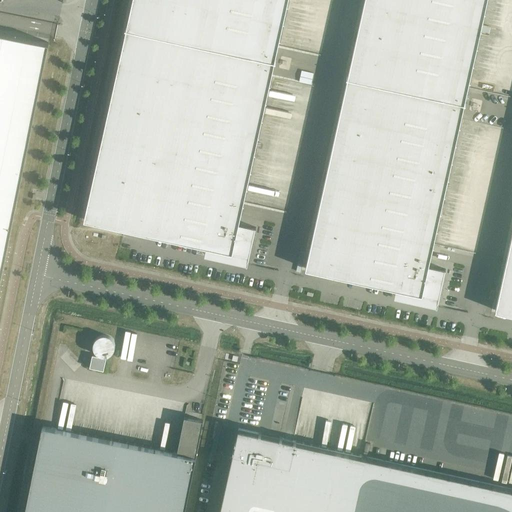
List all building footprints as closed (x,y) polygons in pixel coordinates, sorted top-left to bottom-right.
[(275,61),(288,0),(132,0),(126,28),(125,28),(126,29),(124,37),(273,70),(275,61),(276,62),(276,61),(275,61)] [(465,102),(468,87),(487,0),(364,0),(346,86),(463,111),(464,103),(465,103),(466,103),(465,102)] [(0,283),(48,43),(48,42),(0,32),(0,283)] [(239,224),(271,76),(273,70),(124,37),(84,219),(211,247),(209,252),(247,261),(246,265),(247,265),(248,264),(256,227),(255,227),(254,228),(239,224)] [(428,266),(461,118),(463,111),(346,86),(306,268),(400,289),(399,294),(437,302),(436,307),(437,307),(437,306),(446,269),(444,269),(444,270),(428,266)] [(511,234),(495,310),(511,313),(511,234)] [(106,335),(105,335),(103,335),(102,335),(100,336),(99,336),(98,337),(96,338),(95,340),(95,341),(94,342),(94,343),(94,344),(93,346),(94,347),(94,348),(94,349),(94,350),(95,351),(95,352),(96,353),(97,354),(99,355),(100,355),(101,356),(102,356),(104,356),(105,356),(106,356),(108,356),(109,355),(110,355),(111,354),(112,353),(113,352),(114,351),(114,349),(115,348),(115,347),(115,345),(115,344),(115,343),(114,342),(114,340),(113,339),(112,338),(111,337),(110,337),(109,336),(107,335),(106,335)] [(106,358),(92,355),(90,367),(104,370),(106,358)] [(184,511),(196,457),(203,420),(184,416),(177,452),(52,427),(51,428),(44,426),(44,425),(43,425),(25,511),(184,511)] [(511,511),(511,488),(282,438),(282,437),(280,437),(261,433),(259,432),(259,433),(238,428),(236,440),(235,440),(235,443),(234,448),(233,448),(233,451),(219,511),(511,511)]
